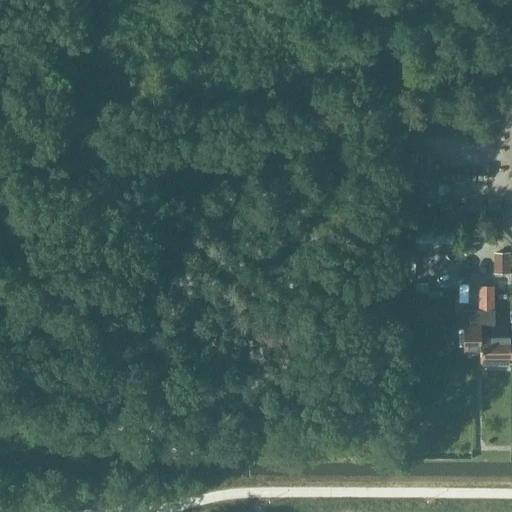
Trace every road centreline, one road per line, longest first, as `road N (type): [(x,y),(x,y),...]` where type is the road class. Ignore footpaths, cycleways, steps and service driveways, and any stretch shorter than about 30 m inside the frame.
road 1 (track): [(0,168),(236,159),(282,146),(429,71),(511,65)]
road 2 (track): [(89,166),(86,0)]
